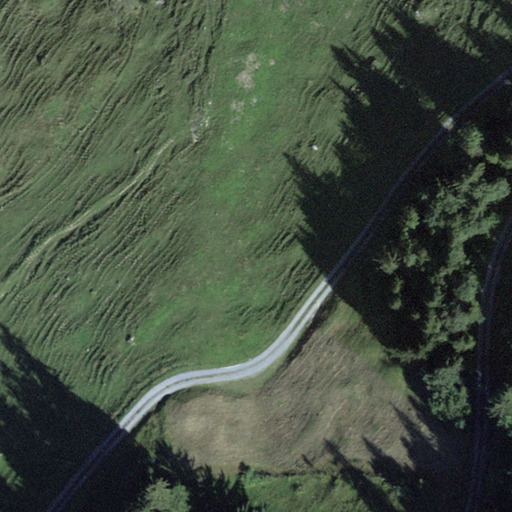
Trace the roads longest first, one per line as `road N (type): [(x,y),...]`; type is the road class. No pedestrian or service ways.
road 1 (track): [(511,72),(420,160),(262,362),(172,381),(148,395),(48,511)]
road 2 (track): [(471,511),(484,306),(511,222)]
